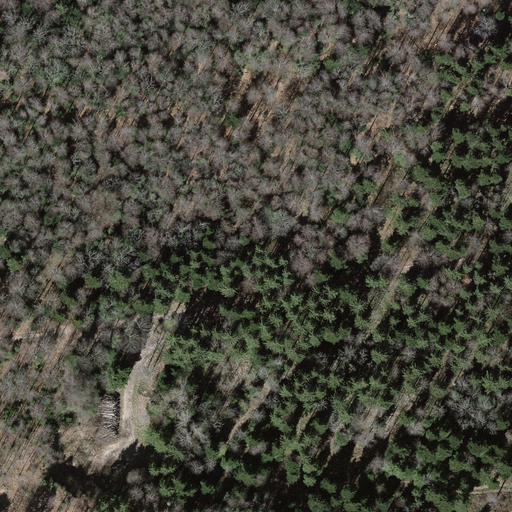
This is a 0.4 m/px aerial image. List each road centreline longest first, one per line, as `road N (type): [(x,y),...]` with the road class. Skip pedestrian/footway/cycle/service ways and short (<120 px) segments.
road 1 (track): [(215,309),(162,367),(135,413),(131,442),(138,454),(201,482),(317,496),(487,495)]
road 2 (track): [(0,340),(86,339),(426,269),(511,262)]
